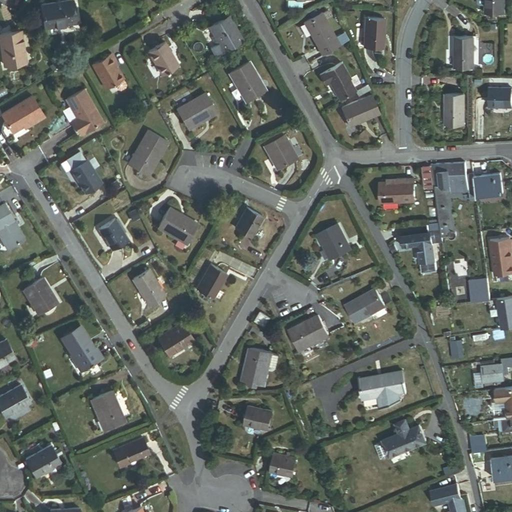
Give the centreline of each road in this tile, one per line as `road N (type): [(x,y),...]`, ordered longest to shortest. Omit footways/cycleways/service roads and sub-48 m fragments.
road 1 (residential): [(477,511),(434,353),(339,157)]
road 2 (residential): [(186,414),(155,379),(23,166)]
road 3 (residential): [(302,216),(186,414)]
road 4 (residential): [(339,157),(252,0)]
road 5 (residential): [(405,153),(404,56),(423,0)]
road 6 (residential): [(186,414),(216,498),(190,502),(186,511)]
road 7 (unknown): [(426,336),(316,387)]
road 8 (residential): [(302,216),(228,180),(190,181)]
